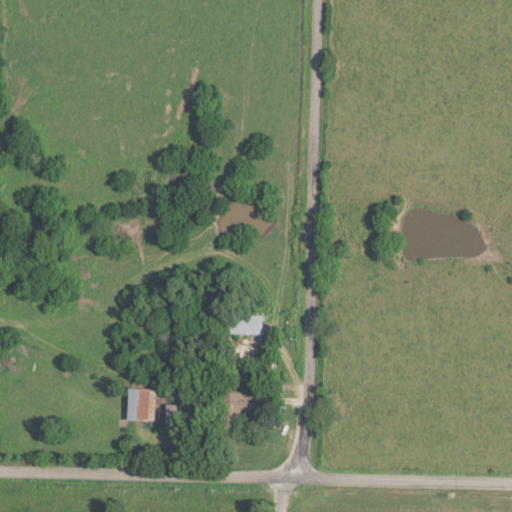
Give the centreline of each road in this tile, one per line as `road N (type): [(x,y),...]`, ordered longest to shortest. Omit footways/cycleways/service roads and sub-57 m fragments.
road 1 (residential): [(511,482),(0,470)]
road 2 (residential): [(302,479),(316,0)]
